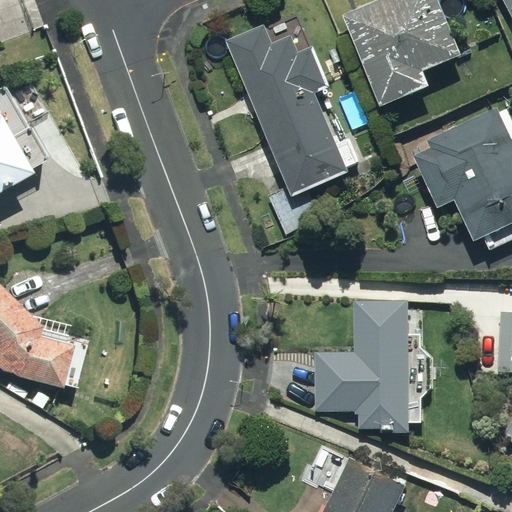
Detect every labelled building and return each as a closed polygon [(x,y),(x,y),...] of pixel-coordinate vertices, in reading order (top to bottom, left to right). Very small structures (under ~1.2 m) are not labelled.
[(463,69),(431,0),(387,0),(346,19),(385,104),(463,69)] [(511,0),(503,0),(511,17),(511,0)] [(229,46),(289,199),(348,176),(288,23),(229,46)] [(457,251),(511,226),(511,148),(496,114),(412,151),(457,251)] [(0,186),(15,178),(0,151),(0,186)] [(71,353),(0,291),(0,357),(39,391),(71,353)] [(316,411),(356,410),(356,434),(405,434),(403,305),(354,306),(355,354),(315,355),(316,411)] [(511,331),(497,331),(496,370),(511,370),(511,420),(500,440),(511,447),(511,331)] [(387,511),(399,489),(351,466),(328,511),(387,511)]
